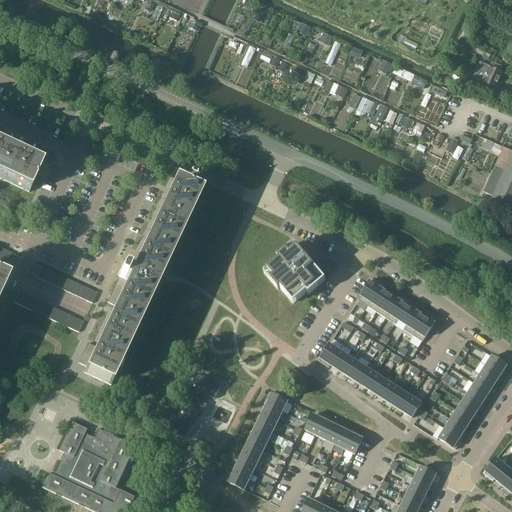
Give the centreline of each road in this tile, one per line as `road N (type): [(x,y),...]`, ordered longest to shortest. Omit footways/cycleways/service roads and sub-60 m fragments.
road 1 (residential): [(459,477),(300,361),(366,251)]
road 2 (tertiary): [(286,153),(0,20)]
road 3 (tertiary): [(511,265),(286,153)]
road 4 (unclassified): [(36,239),(102,270),(143,183),(76,153)]
road 5 (residential): [(264,203),(88,124)]
road 6 (residential): [(511,354),(366,251)]
